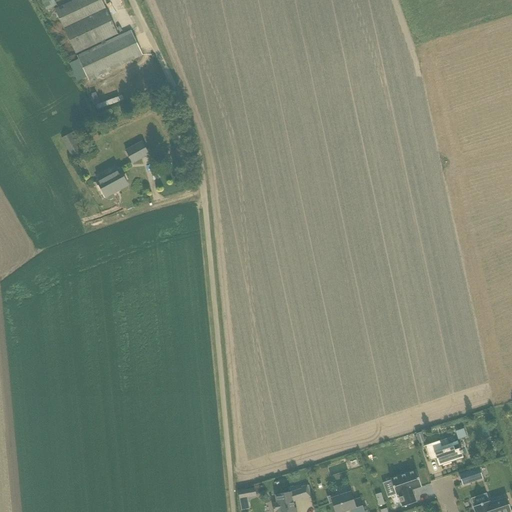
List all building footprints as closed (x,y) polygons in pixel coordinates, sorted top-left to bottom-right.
[(41,0),(45,10),(56,5),(54,0),(41,0)] [(76,53),(101,42),(104,40),(118,34),(101,0),(76,0),(55,10),(76,53)] [(77,56),(88,81),(134,59),(143,55),(132,31),(106,44),(104,40),(101,42),(102,44),(77,56)] [(84,150),(74,132),(62,138),(72,157),(84,150)] [(126,151),(133,163),(149,155),(142,142),(126,151)] [(97,182),(106,197),(128,185),(120,170),(97,182)] [(457,439),(466,436),(463,428),(454,430),(457,439)] [(416,434),(419,444),(425,442),(422,432),(416,434)] [(425,446),(430,461),(436,459),(439,466),(464,458),(462,454),(463,453),(462,451),(461,451),(458,441),(442,446),(440,441),(425,446)] [(463,486),(482,479),(479,468),(459,474),(463,486)] [(416,503),(412,490),(422,487),(416,470),(391,479),(396,496),(398,495),(403,507),(416,503)] [(307,485),(301,487),(305,500),(311,498),(307,485)] [(273,504),(274,511),(280,511),(281,511),(297,511),(297,508),(294,508),(291,492),(275,495),(277,503),(273,504)] [(365,511),(363,505),(357,507),(352,492),(337,498),(336,495),(328,498),(330,505),(333,504),(335,511),(345,511),(350,510),(350,511),(365,511)] [(491,502),(474,507),(476,511),(511,511),(508,498),(492,504),(491,502)]
